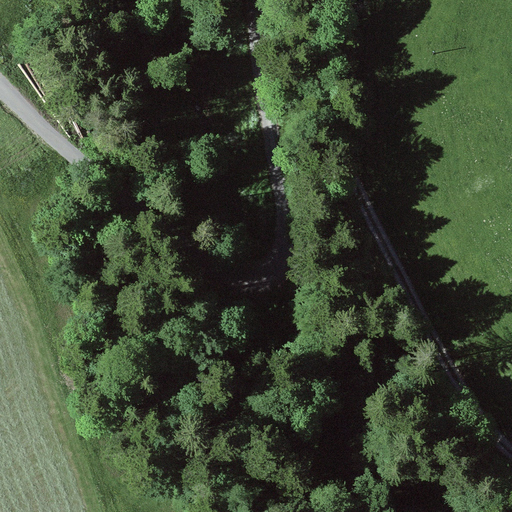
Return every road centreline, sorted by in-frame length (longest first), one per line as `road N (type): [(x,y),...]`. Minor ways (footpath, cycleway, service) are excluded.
road 1 (unclassified): [(0,85),(176,246),(222,271),(263,276),(285,257),(287,242),(254,0)]
road 2 (track): [(307,0),(350,176),(446,375),(511,449)]
